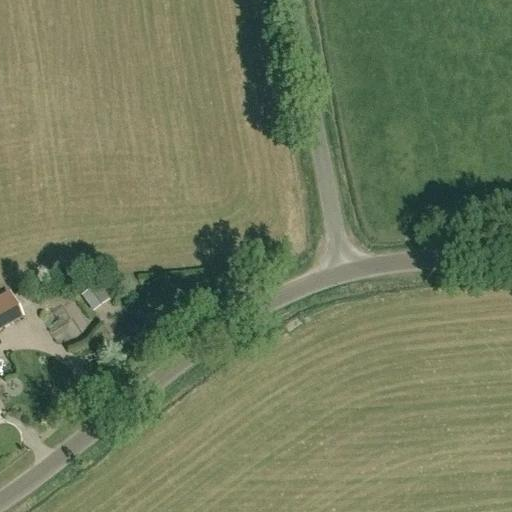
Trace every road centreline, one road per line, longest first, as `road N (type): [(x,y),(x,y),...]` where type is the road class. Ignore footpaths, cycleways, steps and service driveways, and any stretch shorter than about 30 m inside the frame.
road 1 (tertiary): [(0,503),(246,316),(343,272)]
road 2 (unclassified): [(343,272),(292,0)]
road 3 (tertiary): [(343,272),(511,253)]
